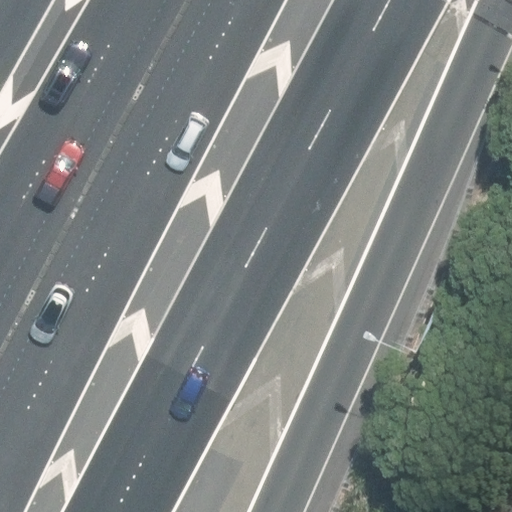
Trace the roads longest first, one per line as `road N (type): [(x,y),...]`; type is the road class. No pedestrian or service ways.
road 1 (motorway): [(388,0),(110,511)]
road 2 (motorway): [(501,0),(273,511)]
road 3 (motorway): [(0,345),(188,0)]
